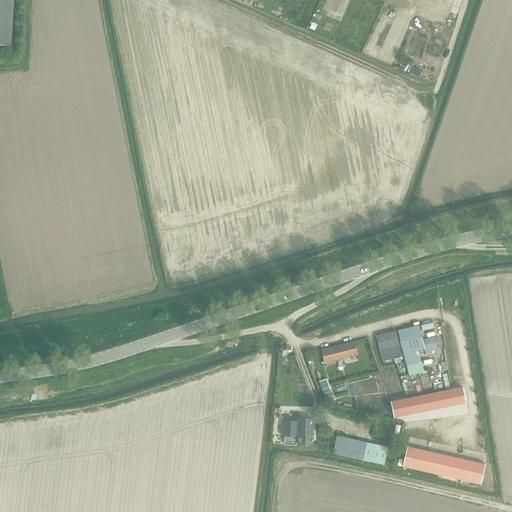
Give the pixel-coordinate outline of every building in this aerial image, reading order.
[(0,0),(0,44),(11,45),(13,0),(0,0)] [(419,326),(398,331),(409,376),(423,372),(418,353),(418,352),(424,350),(425,353),(438,350),(435,337),(422,340),(419,326)] [(382,362),(401,357),(395,332),(376,336),(382,362)] [(324,363),(357,356),(354,342),(321,350),(324,363)] [(326,401),(332,399),(326,379),(319,381),(326,401)] [(462,385),(444,389),(447,405),(466,400),(462,385)] [(444,388),(425,392),(429,409),(447,405),(444,389),(444,388)] [(425,392),(408,397),(411,413),(429,409),(425,392)] [(408,397),(389,401),(393,418),(411,413),(408,397)] [(297,444),(311,444),(312,419),(298,419),(298,438),(285,437),(284,445),(297,447),(297,444)] [(283,420),(282,436),(285,436),(298,437),(298,422),(283,420)] [(388,447),(366,443),(337,435),(333,453),(362,460),(384,466),(388,447)] [(407,447),(402,467),(481,485),(486,465),(407,447)]
